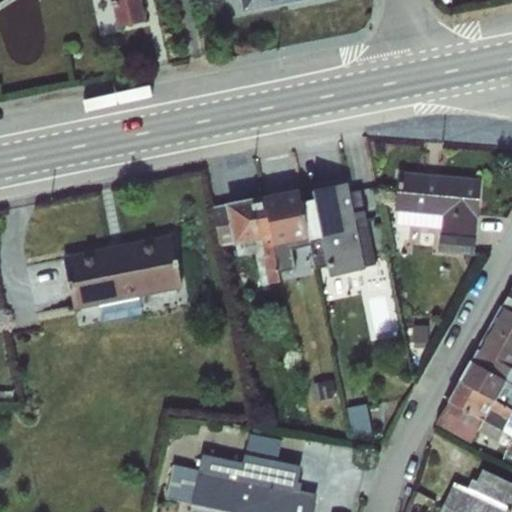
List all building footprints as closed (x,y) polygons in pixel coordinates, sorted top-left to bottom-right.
[(110,0),(114,24),(147,19),(143,0),(110,0)] [(238,0),(242,14),(308,0),(238,0)] [(476,251),(483,175),(401,167),(395,220),(441,225),(439,248),(476,251)] [(240,253),(258,249),(264,282),(289,277),(282,240),(306,235),(297,186),(213,201),(220,243),(238,240),(240,253)] [(185,286),(175,230),(61,250),(71,307),(185,286)] [(511,273),(439,424),(468,439),(511,440),(511,273)] [(200,465),(174,460),(168,497),(235,508),(235,511),(336,511),(329,511),(319,511),(321,502),(317,466),(313,490),(298,488),(303,461),(284,458),(281,434),(250,429),(245,457),(202,450),(200,465)] [(471,486),(454,479),(440,511),(439,511),(511,511),(511,478),(480,465),(471,486)]
